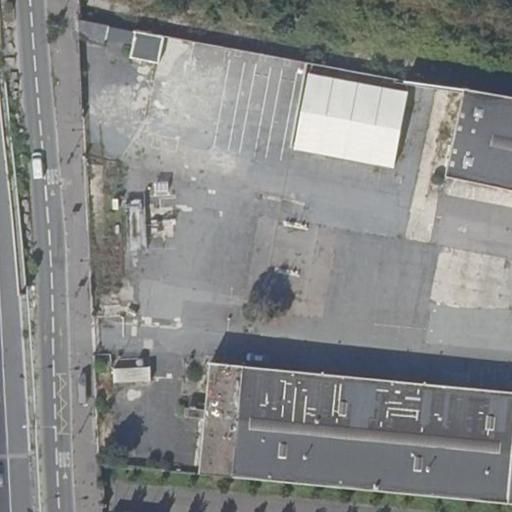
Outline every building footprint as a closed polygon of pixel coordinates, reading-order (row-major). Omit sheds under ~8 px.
[(150,33),(78,21),(79,41),(105,46),(107,41),(134,45),(132,57),(145,60),(150,33)] [(395,168),(409,92),(285,70),(271,146),(395,168)] [(437,113),(461,114),(462,91),(438,90),(437,113)] [(511,192),(511,99),(466,91),(447,179),(511,192)] [(120,307),(103,308),(103,318),(120,317),(120,307)] [(511,505),(511,393),(212,365),(208,413),(198,412),(197,419),(207,420),(201,476),(511,505)]
